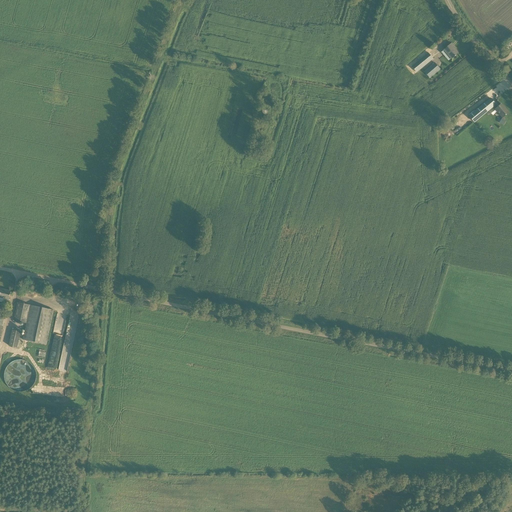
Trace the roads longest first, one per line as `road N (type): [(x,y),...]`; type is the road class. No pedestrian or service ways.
road 1 (unclassified): [(511,371),(0,267)]
road 2 (track): [(181,0),(108,184),(98,286)]
